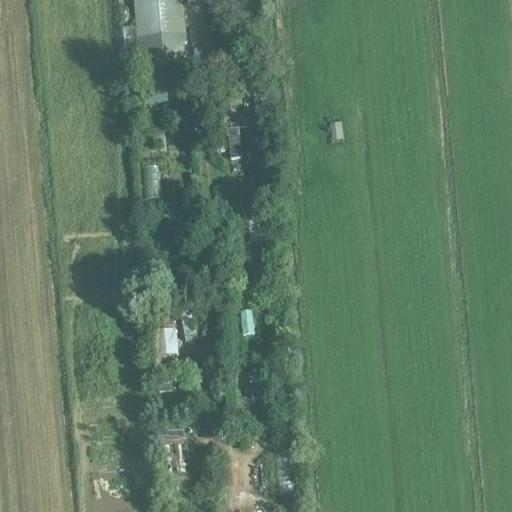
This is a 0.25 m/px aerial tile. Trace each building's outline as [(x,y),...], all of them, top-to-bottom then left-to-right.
[(185,65),(183,44),(186,44),(182,0),(134,0),(136,26),(124,27),(125,49),(149,47),(151,68),(155,67),(156,75),(145,76),(147,103),(170,101),(170,97),(182,96),(179,66),(185,65)] [(266,114),(265,80),(218,81),(219,106),(244,105),(243,98),(255,97),(256,114),(266,114)] [(167,306),(165,287),(150,289),(159,378),(175,376),(173,355),(180,354),(177,329),(176,329),(174,306),(167,306)] [(197,306),(207,305),(206,292),(196,293),(197,306)] [(187,342),(199,340),(193,304),(181,306),(187,342)] [(273,343),(283,342),(282,332),(272,333),(273,343)] [(159,396),(184,393),(183,381),(158,384),(159,396)]
